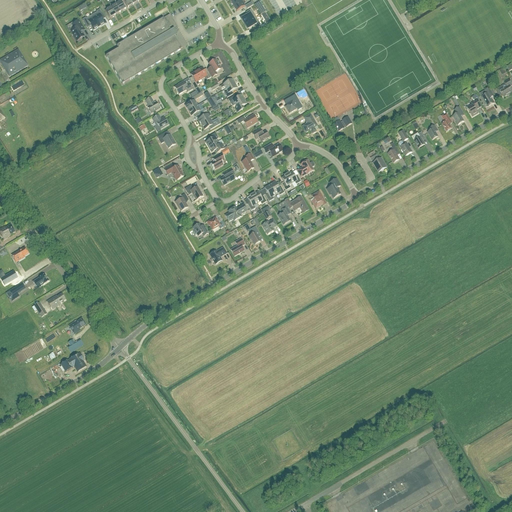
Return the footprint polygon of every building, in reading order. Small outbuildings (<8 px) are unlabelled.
[(133,5),(129,0),(124,0),(124,1),(123,0),(128,8),(128,7),(129,7),(133,5)] [(121,2),(121,3),(120,3),(116,5),(120,13),(124,10),(125,9),(125,10),(121,2)] [(241,2),(233,7),(236,12),(245,7),(241,2)] [(110,8),(115,16),(119,13),(120,12),(120,13),(116,5),(115,5),(116,6),(115,6),(110,8),(111,8),(110,8)] [(111,9),(110,9),(109,9),(105,11),(109,19),(114,16),(114,15),(115,16),(110,8),(111,8),(110,8),(111,9)] [(97,12),(97,13),(92,16),(98,27),(101,26),(104,24),(100,18),(104,16),(100,10),(97,12)] [(244,25),(256,18),(251,10),(246,13),(247,16),(241,20),(244,25)] [(177,28),(170,15),(117,46),(118,49),(106,57),(122,85),(181,50),(171,32),(177,28)] [(189,15),(182,20),(184,23),(191,18),(189,15)] [(96,29),(98,27),(92,16),(85,19),(85,18),(82,20),(86,26),(89,24),(93,31),(96,29)] [(256,18),(244,25),(247,30),(254,27),(255,29),(261,26),(256,18)] [(84,30),(79,21),(72,25),(74,29),(70,32),(77,42),(84,38),(80,32),(84,30)] [(13,75),(28,66),(18,50),(2,60),(6,68),(7,68),(8,69),(7,70),(5,71),(9,77),(13,75)] [(212,71),(210,72),(209,73),(212,78),(217,75),(216,72),(221,69),(215,60),(209,64),(212,71)] [(196,72),(201,80),(204,78),(206,81),(211,78),(206,69),(203,71),(202,68),(196,72)] [(201,80),(196,72),(190,75),(192,78),(189,79),(195,90),(196,89),(198,88),(197,86),(200,85),(198,82),(201,80)] [(226,89),(235,84),(232,80),(220,87),(221,89),(224,87),(226,89)] [(499,97),(502,95),(504,98),(509,95),(511,93),(511,91),(509,87),(511,85),(511,84),(509,80),(504,83),(507,88),(503,90),(502,88),(501,87),(496,90),(496,91),(499,97)] [(179,95),(186,91),(187,93),(193,90),(189,84),(186,86),(184,82),(180,84),(180,85),(174,88),(179,95)] [(235,84),(226,89),(228,94),(225,96),(227,98),(233,95),(231,92),(237,89),(235,84)] [(487,85),(494,96),(495,95),(489,84),(487,85)] [(488,108),(494,104),(491,98),(494,97),(489,89),(485,91),(487,95),(482,98),(488,108)] [(235,105),(244,100),(241,96),(235,99),(234,96),(228,100),(232,107),(235,105)] [(296,107),(300,105),(295,96),(289,99),(291,102),(286,105),(287,107),(285,108),(289,114),(297,110),(296,107)] [(214,97),(212,99),(216,106),(221,102),(219,99),(217,100),(216,101),(214,97)] [(151,114),(160,109),(156,103),(154,104),(151,98),(145,102),(148,107),(147,108),(151,114)] [(244,100),(235,105),(236,107),(233,109),(235,112),(236,114),(242,111),(241,108),(247,105),(244,100)] [(188,111),(197,106),(194,101),(185,106),(188,111)] [(476,111),(481,108),(477,101),(471,104),(472,105),(467,108),(472,117),(478,114),(476,111)] [(197,106),(188,111),(191,117),(197,113),(199,116),(206,111),(205,109),(200,111),(197,106)] [(461,118),(464,116),(460,108),(454,111),(457,115),(453,117),(458,126),(464,122),(461,118)] [(201,125),(210,120),(209,117),(211,116),(209,114),(198,120),(201,125)] [(441,117),(445,123),(442,125),(446,132),(452,129),(450,125),(452,124),(448,117),(446,114),(441,117)] [(314,129),(317,127),(310,115),(304,119),(306,123),(306,125),(302,127),(306,133),(310,131),(312,135),(316,132),(314,129)] [(160,130),(169,125),(167,122),(166,122),(164,118),(161,120),(158,116),(152,120),(154,122),(155,122),(160,130)] [(247,129),(257,123),(253,116),(245,121),(243,117),(236,121),(239,125),(243,122),(247,129)] [(352,124),(348,118),(342,121),(343,122),(341,123),(340,121),(334,125),(339,132),(344,129),(346,127),(346,128),(352,124)] [(210,120),(201,125),(204,131),(208,128),(210,131),(220,125),(217,119),(212,123),(210,120)] [(432,141),(438,137),(436,133),(438,131),(435,126),(430,129),(431,131),(427,133),(432,141)] [(261,143),(269,138),(265,132),(262,134),(261,134),(259,131),(260,130),(252,135),(256,140),(258,139),(261,143)] [(168,149),(176,145),(170,135),(170,136),(167,132),(157,138),(161,145),(164,143),(168,149)] [(404,142),(408,139),(403,132),(399,134),(404,142)] [(418,149),(425,145),(422,140),(424,138),(421,133),(418,135),(420,138),(414,142),(418,149)] [(209,148),(218,143),(216,140),(218,139),(215,134),(208,138),(209,141),(206,143),(209,148)] [(218,143),(209,148),(212,153),(216,151),(217,154),(224,150),(221,144),(219,145),(218,143)] [(393,164),(400,160),(396,154),(398,152),(393,144),(390,146),(393,149),(391,150),(392,152),(388,154),(393,164)] [(406,157),(412,153),(407,144),(401,148),(406,157)] [(278,154),(282,152),(278,145),(273,148),(271,145),(263,149),(266,154),(269,152),(273,158),(278,154)] [(250,162),(254,160),(251,154),(246,157),(247,160),(241,163),(247,173),(254,169),(250,163),(251,163),(250,162)] [(221,162),(224,160),(221,155),(215,159),(216,161),(211,165),(214,171),(223,166),(221,162)] [(379,172),(386,168),(381,159),(373,164),(379,172)] [(306,175),(314,171),(307,161),(300,165),(302,168),(297,171),(301,178),(306,175)] [(176,181),(183,177),(181,174),(182,173),(180,171),(180,170),(178,166),(174,169),(172,165),(164,170),(167,176),(172,173),(176,181)] [(223,187),(234,180),(232,177),(234,176),(231,170),(224,174),(226,177),(220,180),(223,187)] [(287,176),(292,184),(294,183),(296,185),(301,182),(297,175),(294,177),(292,173),(287,176)] [(292,184),(287,176),(281,179),(284,183),(281,184),(285,191),(290,188),(289,186),(292,184)] [(337,189),(341,187),(336,179),(329,184),(331,187),(326,190),(330,196),(331,195),(333,199),(340,195),(337,189)] [(269,186),(275,196),(278,194),(279,196),(284,193),(280,186),(278,188),(275,183),(269,186)] [(203,196),(203,195),(202,194),(201,194),(197,187),(193,190),(191,186),(185,189),(189,196),(192,194),(196,201),(203,197),(203,196)] [(275,196),(269,186),(264,189),(267,194),(265,196),(269,202),(274,199),(272,197),(275,196)] [(315,210),(326,204),(319,192),(312,196),(314,201),(311,202),(315,210)] [(252,196),(257,205),(260,203),(261,205),(266,202),(262,196),(260,197),(257,193),(252,196)] [(185,203),(188,201),(185,195),(181,197),(182,198),(175,203),(181,212),(188,208),(185,203)] [(257,205),(252,196),(247,199),(250,204),(247,206),(251,211),(255,209),(254,206),(257,205)] [(303,213),(308,210),(308,209),(308,210),(301,197),(290,203),(288,199),(284,201),(289,210),(292,208),(294,211),(301,208),(303,213)] [(240,216),(247,212),(243,206),(237,210),(236,208),(228,212),(229,214),(225,216),(229,222),(233,220),(234,222),(241,217),(240,216)] [(287,216),(291,214),(287,208),(281,212),(282,214),(278,216),(283,226),(290,222),(287,216)] [(221,229),(225,227),(222,222),(219,223),(216,218),(213,219),(207,223),(209,227),(210,226),(212,231),(219,227),(221,229)] [(277,226),(273,220),(269,223),(268,222),(262,226),(267,235),(274,231),(272,229),(277,226)] [(7,237),(15,233),(10,225),(5,228),(5,227),(0,229),(0,234),(4,240),(8,238),(7,237)] [(203,237),(208,234),(204,226),(201,228),(199,225),(193,228),(196,234),(195,234),(195,235),(196,236),(197,236),(198,237),(202,235),(203,237)] [(254,246),(260,242),(257,237),(259,235),(255,227),(249,231),(252,235),(249,237),(254,246)] [(241,247),(244,246),(241,239),(235,243),(237,247),(230,251),(234,257),(244,252),(241,247)] [(220,258),(227,254),(223,248),(217,252),(216,251),(209,255),(212,260),(211,261),(212,262),(213,263),(215,265),(222,261),(220,258)] [(24,257),(28,254),(27,254),(28,253),(27,252),(26,251),(25,249),(15,255),(19,262),(24,258),(24,257)] [(37,289),(49,282),(44,275),(33,283),(37,289)] [(60,304),(65,301),(61,294),(54,299),(53,298),(46,303),(52,311),(61,305),(60,304)] [(39,304),(34,307),(36,311),(41,319),(47,315),(39,304)] [(86,325),(82,319),(77,323),(76,321),(69,327),(74,335),(80,331),(79,330),(86,325)] [(68,349),(71,353),(79,348),(76,344),(68,349)] [(68,361),(61,365),(65,373),(74,367),(77,373),(86,368),(83,362),(84,361),(80,354),(79,355),(78,354),(70,360),(68,361)]
